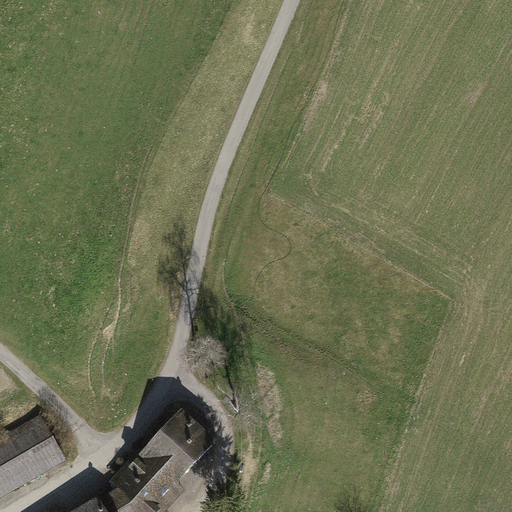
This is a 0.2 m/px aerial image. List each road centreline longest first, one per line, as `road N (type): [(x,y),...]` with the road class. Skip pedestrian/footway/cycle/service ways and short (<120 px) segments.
road 1 (track): [(292,0),(218,196),(171,379),(128,432),(0,508)]
road 2 (track): [(0,351),(105,447)]
